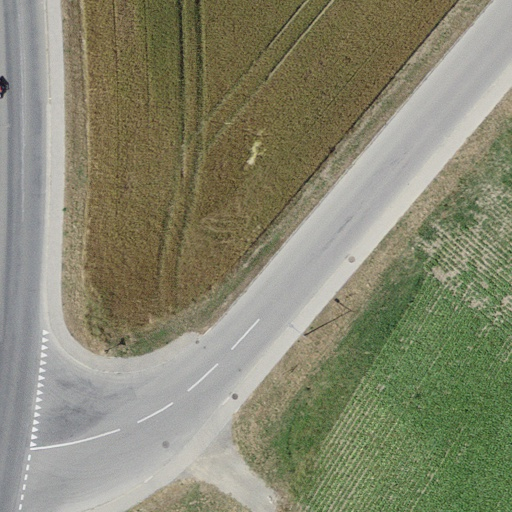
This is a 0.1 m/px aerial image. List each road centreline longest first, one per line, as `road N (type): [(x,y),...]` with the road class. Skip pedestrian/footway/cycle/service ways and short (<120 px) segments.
road 1 (residential): [(511,19),(227,353),(160,411),(64,447),(0,444)]
road 2 (tertiary): [(0,405),(13,250),(9,0)]
road 3 (track): [(160,411),(270,511)]
